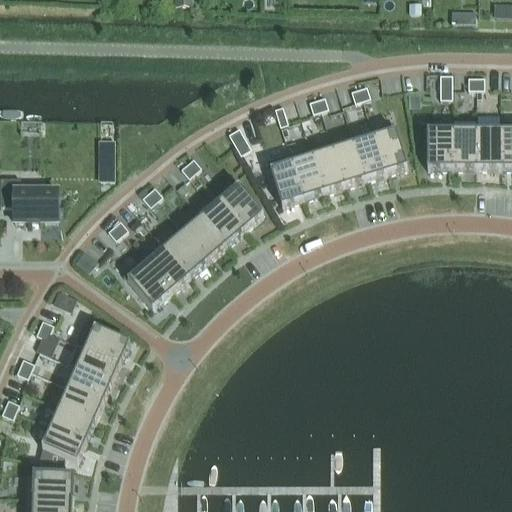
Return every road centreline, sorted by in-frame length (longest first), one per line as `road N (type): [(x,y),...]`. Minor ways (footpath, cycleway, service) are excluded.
road 1 (residential): [(511,227),(421,227),(328,251),(244,302),(186,364)]
road 2 (residential): [(0,271),(63,277),(186,364)]
road 3 (residential): [(186,364),(150,428),(126,511)]
